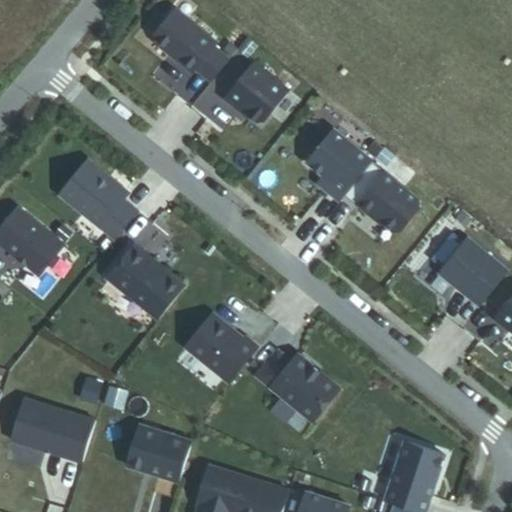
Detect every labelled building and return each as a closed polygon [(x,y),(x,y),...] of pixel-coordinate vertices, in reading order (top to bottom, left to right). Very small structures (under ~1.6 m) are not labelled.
[(218,46),(176,12),(155,37),(156,45),(194,76),(197,72),(212,84),(230,62),(215,50),(218,46)] [(255,65),(225,101),(239,112),(240,110),(258,124),(264,123),(289,93),(255,65)] [(373,164),(335,132),(308,165),(324,178),(333,186),(327,193),(340,204),(345,198),(373,164)] [(61,196),(116,241),(138,214),(123,201),(129,193),(89,161),(61,196)] [(361,206),(394,234),(401,233),(420,210),(419,203),(373,164),(345,198),(358,209),(361,206)] [(324,178),(317,186),(327,193),(333,186),(324,178)] [(65,247),(19,209),(0,231),(0,242),(19,260),(20,258),(28,265),(27,267),(40,277),(65,247)] [(467,241),(439,276),(481,309),(508,275),(467,241)] [(160,321),(186,288),(135,247),(109,280),(160,321)] [(27,267),(28,265),(20,258),(19,260),(27,267)] [(511,301),(496,322),(510,333),(511,331),(511,301)] [(214,314),(186,348),(231,384),(260,349),(246,338),(245,340),(214,314)] [(278,353),(258,378),(314,423),(340,391),(298,356),(292,364),(278,353)] [(129,394),(111,388),(105,406),(123,411),(129,394)] [(25,400),(12,442),(83,464),(96,422),(25,400)] [(127,467),(180,483),(193,443),(140,426),(127,467)] [(416,511),(426,511),(446,455),(406,442),(386,502),(394,505),(416,511)] [(263,511),(272,486),(209,467),(198,505),(200,506),(198,511),(263,511)] [(348,511),(350,507),(307,493),(301,511),(348,511)]
